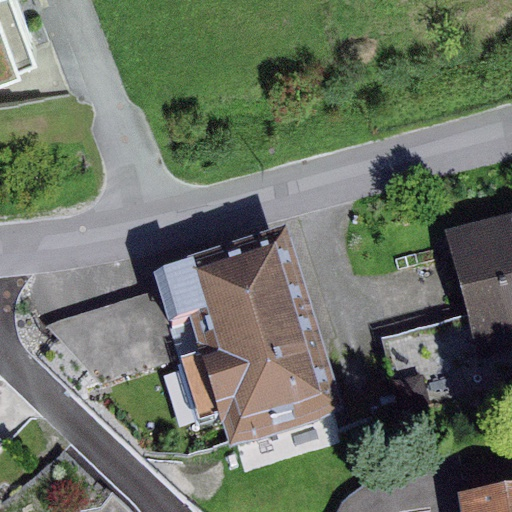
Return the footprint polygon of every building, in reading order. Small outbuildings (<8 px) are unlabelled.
[(23,0),(0,0),(0,62),(42,46),(23,0)] [(511,358),(511,229),(462,242),(494,363),(511,358)] [(353,416),(300,257),(198,290),(251,450),(353,416)] [(391,344),(400,377),(446,364),(436,331),(391,344)] [(511,511),(511,502),(476,508),(476,511),(511,511)]
